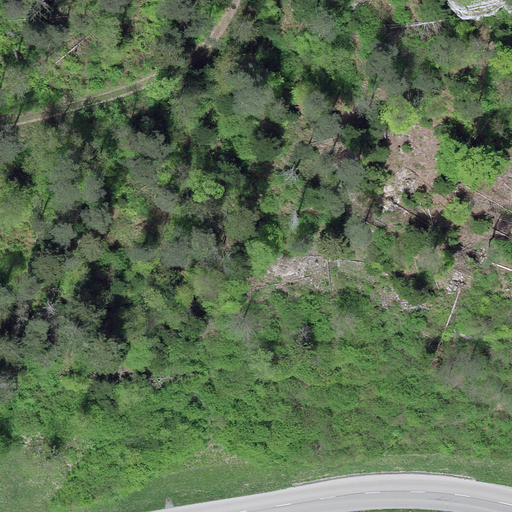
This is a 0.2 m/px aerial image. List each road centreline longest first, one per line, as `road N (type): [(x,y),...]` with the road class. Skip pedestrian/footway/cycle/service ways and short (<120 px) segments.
road 1 (track): [(235,0),(188,60),(101,98),(0,125)]
road 2 (secondary): [(511,504),(374,491),(239,511)]
